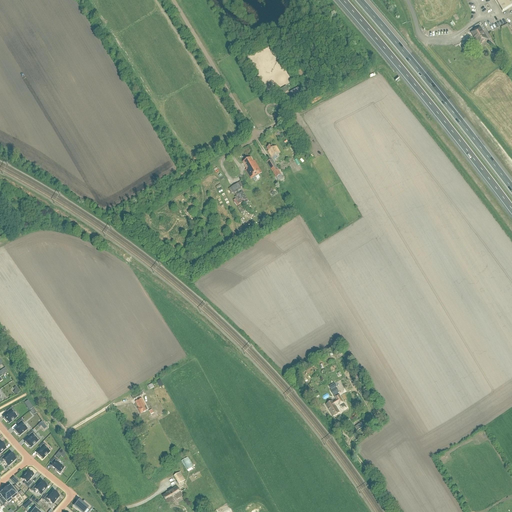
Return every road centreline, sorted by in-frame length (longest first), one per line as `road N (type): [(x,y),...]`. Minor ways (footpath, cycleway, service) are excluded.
road 1 (motorway): [(342,0),(511,210)]
road 2 (motorway): [(511,189),(359,0)]
road 3 (unclassified): [(115,511),(0,339)]
road 4 (track): [(172,0),(253,132),(296,113)]
